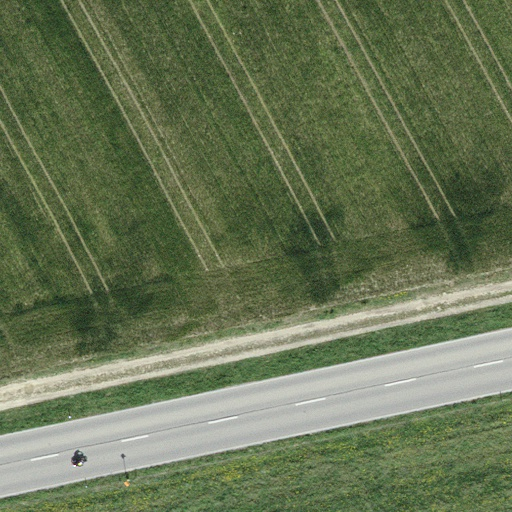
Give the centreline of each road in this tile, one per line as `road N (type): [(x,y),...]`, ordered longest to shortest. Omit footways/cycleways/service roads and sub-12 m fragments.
road 1 (track): [(0,405),(511,295)]
road 2 (secondary): [(0,468),(511,360)]
